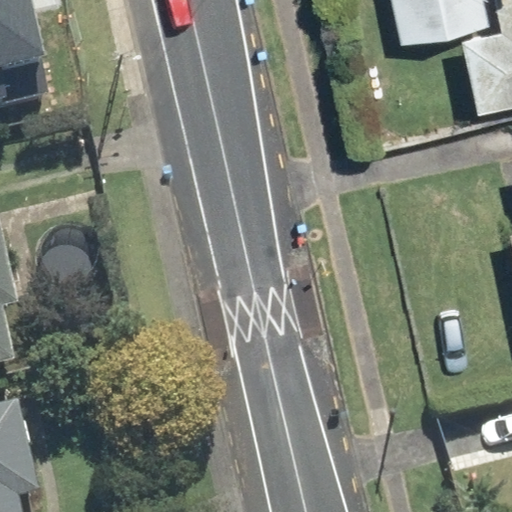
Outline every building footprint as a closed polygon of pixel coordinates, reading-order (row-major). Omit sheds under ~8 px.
[(0,0),(0,99),(59,85),(38,0),(0,0)] [(390,0),(399,38),(452,26),(487,18),(482,0),(390,0)] [(511,0),(493,0),(498,21),(453,31),(471,109),(511,99),(511,0)] [(3,322),(16,320),(0,237),(0,384),(14,382),(3,322)] [(0,511),(42,511),(43,511),(21,414),(0,419),(0,511)]
